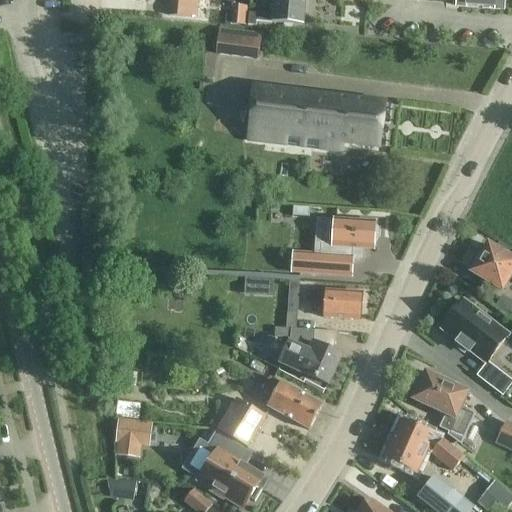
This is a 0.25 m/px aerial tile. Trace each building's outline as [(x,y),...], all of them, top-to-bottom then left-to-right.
[(170,0),(170,17),(197,18),(197,0),(170,0)] [(273,0),(272,24),(284,25),(304,26),(305,0),(273,0)] [(457,0),(457,8),(503,11),(504,0),(457,0)] [(231,25),(245,26),(247,7),(232,6),(231,25)] [(249,14),(248,26),(256,27),(257,23),(269,23),(269,16),(249,14)] [(260,61),(262,37),(220,32),(217,56),(260,61)] [(246,141),(322,151),(342,154),(343,145),(380,149),(386,104),(253,87),(246,141)] [(293,208),(293,218),(309,219),(310,209),(293,208)] [(293,254),(291,274),(352,279),(353,261),(353,259),(352,259),(353,250),(364,251),(374,252),(375,242),(379,240),(380,230),(376,227),(377,224),(333,220),(333,221),(331,247),(321,246),(320,256),(314,255),(293,254)] [(472,273),(489,284),(501,291),(509,278),(511,280),(511,260),(488,246),(472,273)] [(246,279),(245,297),(273,298),(274,281),(246,279)] [(324,319),(340,320),(360,322),(362,295),(313,291),(311,310),(325,311),(324,319)] [(511,300),(509,299),(500,314),(511,320),(511,300)] [(452,318),(443,330),(459,342),(457,345),(470,354),(471,352),(486,364),(508,335),(465,302),(462,305),(459,303),(449,315),(452,318)] [(281,365),(310,378),(328,386),(341,357),(313,345),(314,332),(296,331),(297,315),(288,314),(286,331),(276,330),(275,338),(291,339),(290,345),(281,365)] [(134,345),(131,375),(152,377),(152,370),(181,372),(183,349),(134,345)] [(494,369),(484,381),(503,395),(511,383),(494,369)] [(461,446),(462,445),(460,444),(473,417),(474,417),(475,416),(463,407),(469,394),(426,373),(423,379),(420,378),(412,394),(415,396),(412,402),(445,417),(439,429),(449,434),(448,437),(461,446)] [(268,409),(291,422),(309,431),(322,407),(281,384),(281,385),(270,379),(263,392),(274,398),(268,409)] [(237,401),(218,433),(247,450),(267,418),(237,401)] [(118,402),(116,418),(140,421),(141,404),(118,402)] [(117,444),(116,456),(116,457),(140,461),(142,448),(150,449),(153,425),(118,421),(116,444),(117,444)] [(511,424),(505,422),(494,445),(511,453),(511,424)] [(442,441),(421,431),(403,423),(385,461),(415,475),(426,451),(430,453),(453,474),(465,459),(443,440),(442,441)] [(215,453),(202,475),(217,484),(211,494),(223,501),(225,498),(245,510),(250,501),(255,504),(262,491),(258,489),(254,486),(259,478),(237,465),(244,453),(216,436),(208,449),(215,453)] [(117,499),(133,502),(136,482),(120,479),(117,499)] [(419,499),(434,511),(471,511),(473,511),(435,480),(419,499)] [(492,488),(490,490),(510,507),(511,504),(511,496),(496,483),(496,484),(495,485),(492,488)] [(206,511),(212,506),(193,492),(184,503),(195,511),(206,511)] [(382,511),(369,502),(362,511),(382,511)]
